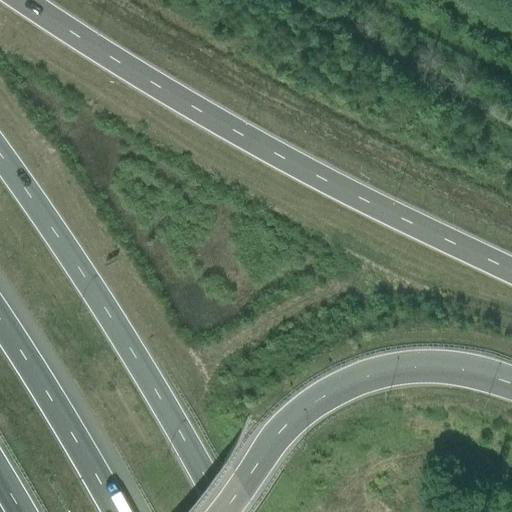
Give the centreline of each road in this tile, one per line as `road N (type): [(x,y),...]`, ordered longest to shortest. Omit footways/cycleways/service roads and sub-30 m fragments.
road 1 (trunk): [(511,274),(293,169),(16,0)]
road 2 (trunk): [(223,511),(94,297),(0,161)]
road 3 (trunk): [(219,511),(284,429),(337,387),(392,371),(457,369),(511,389)]
road 4 (motorway): [(114,511),(0,325)]
